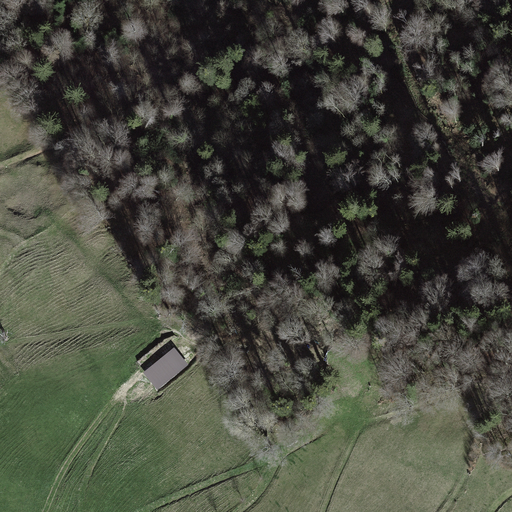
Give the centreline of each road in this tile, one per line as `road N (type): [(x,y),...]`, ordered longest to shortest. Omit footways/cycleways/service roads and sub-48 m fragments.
road 1 (track): [(42,511),(117,395),(145,388),(100,445),(81,486),(82,511)]
road 2 (track): [(145,511),(273,461)]
